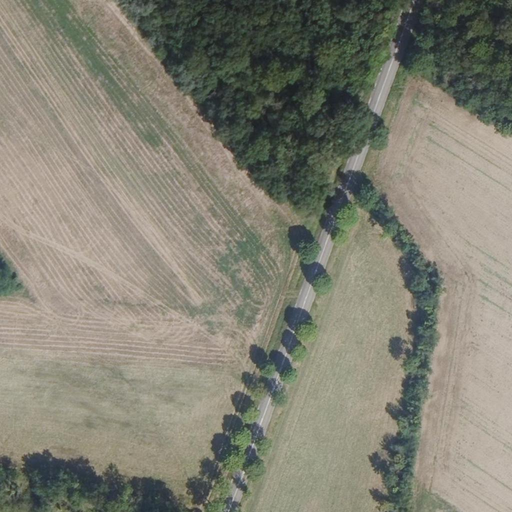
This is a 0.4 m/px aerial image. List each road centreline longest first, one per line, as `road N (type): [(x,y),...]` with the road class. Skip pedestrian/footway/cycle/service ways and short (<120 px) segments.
road 1 (primary): [(228,511),(410,0)]
road 2 (track): [(320,146),(198,0)]
